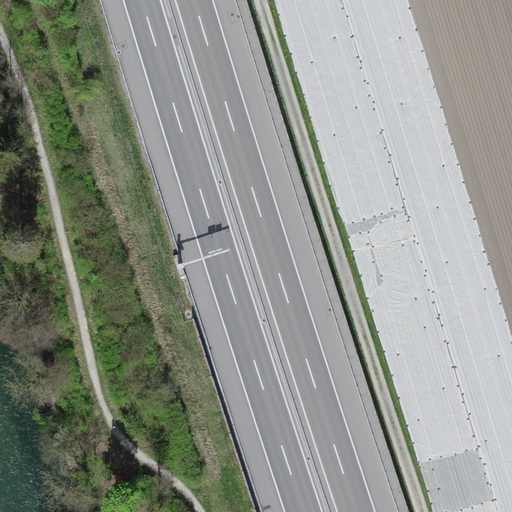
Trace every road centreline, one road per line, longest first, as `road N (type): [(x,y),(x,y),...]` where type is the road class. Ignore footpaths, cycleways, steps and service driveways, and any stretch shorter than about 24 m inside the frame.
road 1 (motorway): [(356,511),(194,0)]
road 2 (motorway): [(141,0),(303,511)]
road 3 (track): [(422,511),(260,0)]
road 4 (unknown): [(201,511),(110,424),(52,197)]
